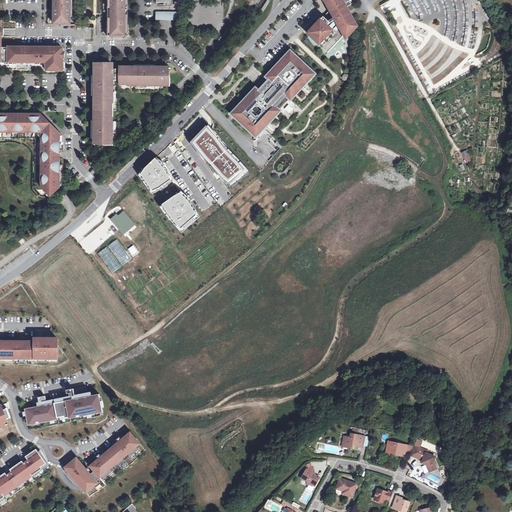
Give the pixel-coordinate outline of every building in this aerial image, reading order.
[(54,17),(54,24),(72,24),(71,0),(52,0),(53,17),(54,17)] [(113,38),(122,39),(122,36),(126,36),(126,25),(125,0),(107,0),(108,6),(110,6),(110,21),(108,21),(107,36),(114,36),(113,38)] [(324,0),(330,10),(308,34),(330,55),(357,27),(346,7),(351,4),(349,1),(351,0),(350,0),(324,0)] [(2,48),(2,21),(0,21),(0,69),(47,70),(47,71),(63,71),(63,48),(2,48)] [(293,53),(290,51),(284,57),(285,58),(268,77),(257,88),(238,109),(236,107),(230,114),(233,117),(234,116),(257,137),(265,129),(262,127),(305,82),(308,84),(315,76),(292,54),(293,53)] [(103,65),(95,66),(95,76),(92,76),(92,83),(95,83),(95,89),(92,89),(92,96),(95,96),(95,121),(92,121),(92,128),(95,128),(95,134),(93,134),(93,140),(93,144),(103,144),(105,142),(110,142),(110,136),(112,136),(113,117),(110,117),(110,102),(113,102),(113,77),(116,77),(121,77),(120,83),(127,83),(127,85),(162,86),(162,83),(168,83),(168,78),(170,78),(169,68),(164,68),(164,67),(162,67),(162,68),(155,68),(155,66),(148,66),(148,68),(142,68),(142,65),(135,65),(135,68),(121,68),(121,65),(113,65),(108,65),(108,64),(103,64),(103,65)] [(257,88),(268,77),(266,76),(255,87),(257,88)] [(328,84),(331,87),(338,79),(335,76),(328,84)] [(283,107),(279,110),(287,117),(294,109),(289,105),(286,109),(283,107)] [(0,139),(35,139),(51,124),(44,117),(38,117),(38,114),(31,114),(31,115),(22,115),(16,115),(0,114),(0,139)] [(52,124),(51,124),(35,139),(35,170),(35,188),(42,195),(46,195),(50,195),(51,196),(56,190),(58,188),(60,186),(61,185),(62,184),(63,182),(63,181),(63,179),(63,178),(63,171),(63,167),(62,165),(60,165),(60,150),(63,150),(63,145),(63,141),(64,138),(63,137),(63,136),(63,135),(62,135),(54,126),(52,124)] [(209,132),(207,129),(194,142),(197,145),(197,148),(201,153),(205,158),(208,159),(217,168),(217,171),(222,178),(231,184),(234,181),(237,182),(242,178),(242,175),(246,172),(231,155),(230,155),(224,148),(224,146),(211,132),(209,132)] [(197,145),(194,142),(192,143),(199,154),(201,153),(197,148),(197,145)] [(144,170),(141,175),(152,191),(159,189),(165,185),(172,181),(155,158),(144,170)] [(174,197),(165,185),(159,189),(168,201),(174,197)] [(211,196),(220,209),(226,205),(218,191),(211,196)] [(180,193),(174,197),(168,201),(162,205),(172,220),(181,229),(196,216),(191,205),(180,193)] [(117,213),(110,219),(123,235),(130,229),(135,225),(123,211),(118,215),(117,213)] [(118,240),(109,246),(122,264),(130,258),(118,240)] [(106,247),(98,253),(112,273),(120,267),(106,247)] [(0,341),(0,349),(0,357),(3,358),(3,360),(11,359),(11,358),(18,358),(18,356),(27,356),(27,358),(34,358),(34,360),(38,360),(38,343),(28,343),(22,343),(6,343),(6,338),(0,338),(0,341)] [(38,343),(38,360),(44,360),(49,360),(49,358),(61,358),(61,346),(58,346),(58,342),(60,343),(60,339),(49,339),(38,339),(38,343)] [(105,414),(101,396),(27,411),(30,426),(61,420),(61,421),(68,420),(67,418),(94,413),(94,416),(105,414)] [(0,427),(5,425),(3,420),(6,419),(5,417),(10,415),(7,409),(4,410),(1,411),(0,407),(0,427)] [(77,458),(65,468),(67,469),(86,492),(87,493),(94,487),(92,485),(94,485),(98,481),(102,477),(111,470),(115,467),(123,459),(129,455),(137,448),(141,445),(131,433),(125,438),(122,435),(117,440),(119,443),(116,446),(106,454),(102,457),(100,454),(94,459),(97,461),(91,467),(93,469),(91,471),(89,468),(87,470),(84,466),(77,458)] [(350,437),(344,436),(343,444),(348,445),(348,448),(352,449),(353,444),(355,444),(355,445),(362,447),(364,436),(356,434),(352,434),(351,434),(350,437)] [(390,441),(388,443),(387,450),(390,451),(390,454),(394,454),(394,452),(398,453),(398,455),(401,456),(402,454),(405,454),(406,453),(407,445),(402,444),(400,445),(396,444),(394,442),(390,441)] [(411,455),(416,457),(420,448),(422,442),(420,442),(418,446),(415,445),(411,455)] [(137,448),(129,455),(131,458),(139,450),(137,448)] [(420,448),(416,457),(423,460),(422,462),(427,464),(430,471),(437,468),(434,461),(436,457),(428,453),(426,453),(427,450),(420,448)] [(0,500),(5,497),(3,494),(32,474),(33,476),(43,469),(41,467),(47,464),(37,450),(28,456),(30,459),(32,462),(25,466),(24,464),(12,472),(13,474),(9,478),(7,475),(0,480),(0,500)] [(123,459),(115,467),(117,469),(126,462),(123,459)] [(305,474),(302,479),(308,481),(309,485),(312,484),(316,486),(318,481),(321,477),(317,475),(316,476),(314,475),(315,474),(315,473),(314,467),(307,469),(304,473),(305,474)] [(86,492),(67,469),(65,471),(79,488),(84,494),(86,492)] [(111,470),(102,477),(104,480),(113,472),(111,470)] [(3,494),(5,497),(33,477),(33,476),(32,474),(3,494)] [(358,484),(340,478),(337,489),(343,491),(344,491),(345,491),(344,495),(353,497),(358,484)] [(390,501),(393,492),(389,490),(388,492),(378,488),(375,498),(385,501),(386,499),(390,501)] [(402,498),(397,496),(393,508),(403,511),(406,511),(409,503),(402,500),(402,498)]
